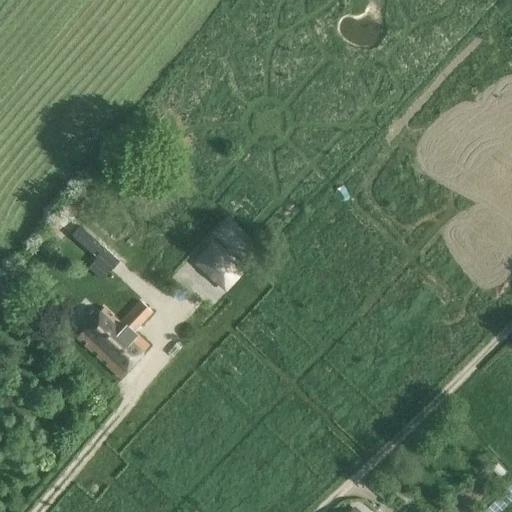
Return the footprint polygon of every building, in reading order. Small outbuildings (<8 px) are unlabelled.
[(80,222),(65,209),(49,229),(50,230),(64,241),(80,222)] [(101,243),(80,225),(71,236),(96,257),(89,265),(105,278),(112,271),(112,270),(126,255),(105,237),(101,243)] [(205,273),(223,254),(213,245),(196,264),(205,273)] [(234,265),(217,284),(226,292),(243,273),(234,265)] [(121,375),(148,347),(132,334),(153,312),(140,301),(120,323),(105,309),(78,337),(121,375)]
